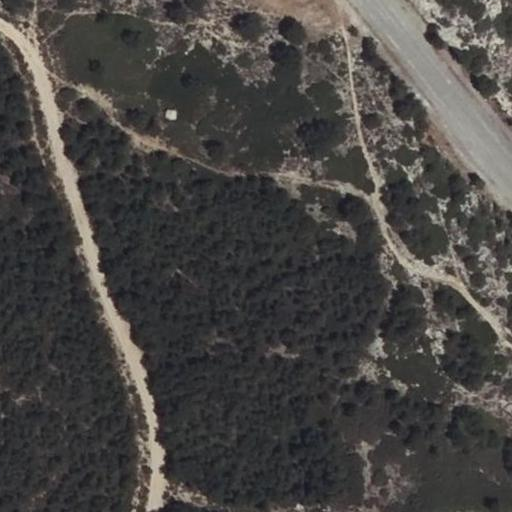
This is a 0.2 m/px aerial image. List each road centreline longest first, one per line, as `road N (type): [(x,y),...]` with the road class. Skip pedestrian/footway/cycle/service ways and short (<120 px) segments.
road 1 (track): [(150,511),(158,483),(146,393),(50,139),(35,54),(0,18)]
road 2 (unclassified): [(376,0),(511,166)]
